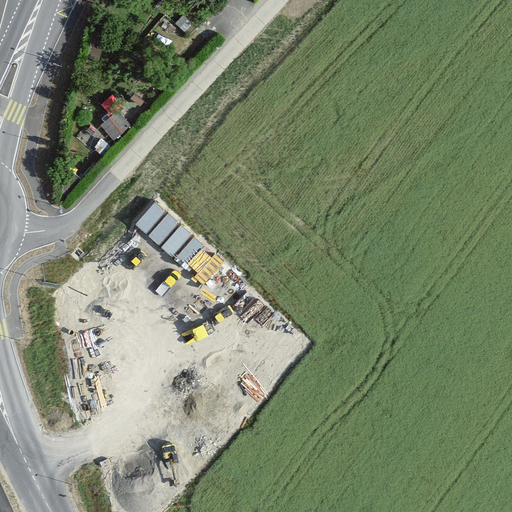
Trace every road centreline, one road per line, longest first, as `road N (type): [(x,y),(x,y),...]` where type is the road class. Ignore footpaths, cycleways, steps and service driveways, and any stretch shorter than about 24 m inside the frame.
road 1 (residential): [(10,233),(65,228),(281,0)]
road 2 (secondary): [(0,401),(52,511)]
